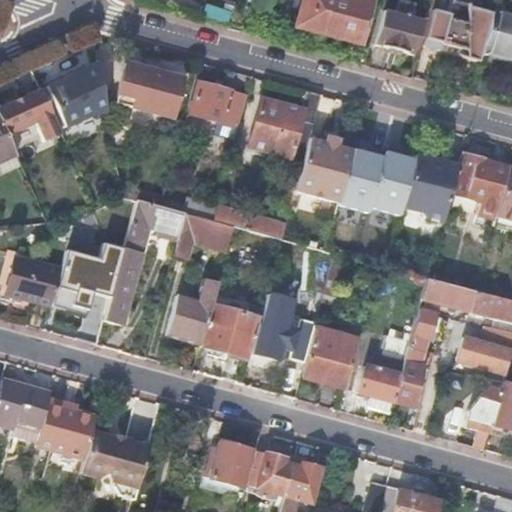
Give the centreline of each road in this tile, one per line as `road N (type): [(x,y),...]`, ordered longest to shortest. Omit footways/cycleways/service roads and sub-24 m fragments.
road 1 (unclassified): [(0,334),(511,474)]
road 2 (unclassified): [(83,13),(511,131)]
